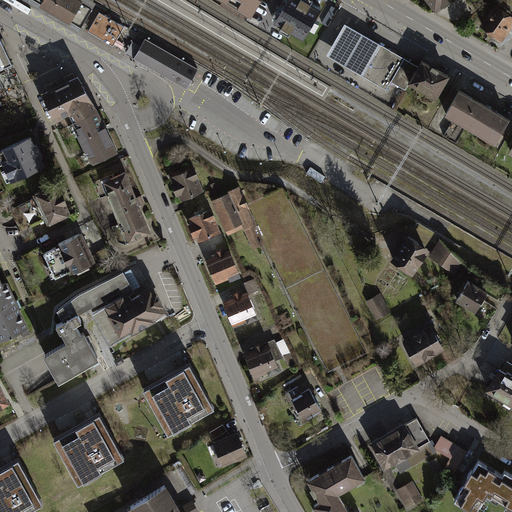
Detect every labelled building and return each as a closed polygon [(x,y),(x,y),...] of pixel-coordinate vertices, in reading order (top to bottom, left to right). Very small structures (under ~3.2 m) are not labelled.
[(22,0),(78,32),(80,27),(71,21),(55,13),(40,4),(33,0),(88,0),(92,3),(90,7),(92,8),(96,2),(92,0),(22,0)] [(80,27),(81,28),(92,8),(90,7),(92,3),(88,0),(33,0),(40,4),(55,13),(71,21),(80,27)] [(259,0),(222,0),(220,4),(247,19),(250,14),(251,15),(259,0)] [(281,0),(281,1),(278,0),(275,0),(269,11),(274,15),(272,18),(281,23),(278,27),(289,33),(292,29),(303,35),(309,26),(315,30),(323,17),(318,15),(324,5),(316,0),(281,0)] [(452,0),(427,0),(437,12),(452,0)] [(510,20),(494,10),(481,30),(498,40),(510,20)] [(124,27),(99,12),(89,29),(114,44),(122,29),(124,27)] [(364,76),(382,44),(346,22),(327,55),(364,76)] [(0,68),(12,63),(0,38),(0,37),(0,68)] [(133,41),(126,53),(134,58),(187,88),(198,69),(145,39),(141,46),(133,41)] [(364,76),(387,89),(392,81),(406,89),(410,83),(419,66),(382,44),(364,76)] [(419,66),(410,83),(438,99),(452,74),(423,58),(419,66)] [(77,77),(44,94),(50,106),(48,107),(54,119),(71,111),(74,112),(78,119),(96,110),(77,77)] [(507,118),(462,91),(448,114),(457,120),(449,134),(460,141),(468,127),(493,142),(507,118)] [(116,151),(96,110),(78,119),(72,122),(93,164),(106,157),(105,156),(116,151)] [(33,135),(1,150),(14,178),(46,163),(43,156),(45,153),(39,142),(36,142),(33,135)] [(193,164),(169,174),(180,197),(201,188),(195,174),(197,173),(193,164)] [(311,167),(307,173),(321,182),(325,176),(311,167)] [(136,198),(125,172),(105,180),(110,192),(107,193),(122,229),(125,228),(129,239),(149,230),(139,205),(141,204),(138,197),(136,198)] [(10,207),(22,232),(47,220),(48,224),(68,215),(64,204),(66,203),(61,192),(59,193),(54,184),(34,193),(35,196),(10,207)] [(263,241),(238,185),(228,189),(228,191),(211,198),(226,233),(243,226),(252,246),(263,241)] [(210,206),(187,216),(197,239),(218,230),(212,216),(214,215),(210,206)] [(429,246),(407,232),(390,258),(411,272),(429,246)] [(44,252),(55,277),(71,270),(72,271),(92,262),(79,233),(59,242),(60,245),(44,252)] [(440,239),(430,257),(456,271),(461,262),(440,239)] [(205,258),(215,281),(228,276),(229,278),(240,273),(229,249),(225,251),(223,246),(214,250),(215,254),(205,258)] [(78,294),(58,309),(64,320),(56,324),(60,332),(61,331),(67,341),(45,354),(49,360),(53,368),(58,377),(59,379),(97,358),(89,343),(92,341),(89,335),(86,337),(84,332),(81,334),(75,323),(81,320),(77,314),(119,290),(122,296),(93,312),(110,344),(154,319),(153,317),(163,311),(151,288),(132,299),(128,293),(133,291),(123,272),(78,294)] [(454,298),(474,310),(486,289),(466,277),(454,298)] [(2,285),(0,285),(0,337),(1,339),(26,327),(7,283),(2,285)] [(222,300),(232,323),(245,318),(246,320),(257,316),(246,291),(241,293),(239,288),(230,292),(232,296),(222,300)] [(365,300),(375,319),(390,311),(379,292),(365,300)] [(430,323),(402,339),(415,363),(444,347),(430,323)] [(243,353),(253,376),(266,371),(267,373),(278,368),(273,357),(279,354),(273,338),(262,343),(261,341),(252,345),(254,349),(243,353)] [(500,368),(496,365),(483,387),(510,403),(511,400),(511,364),(505,360),(500,368)] [(189,362),(150,384),(155,394),(149,398),(163,423),(170,419),(175,429),(201,414),(198,409),(211,401),(189,362)] [(296,385),(284,392),(291,403),(294,401),(303,417),(320,408),(307,386),(300,391),(296,385)] [(99,412),(60,434),(65,444),(58,448),(73,474),(80,470),(85,479),(111,464),(108,458),(121,451),(99,412)] [(404,422),(369,440),(382,466),(393,460),(399,470),(434,452),(417,419),(405,425),(404,422)] [(237,431),(215,440),(223,461),(246,453),(237,431)] [(466,451),(442,436),(435,448),(449,457),(444,467),(453,473),(466,451)] [(320,473),(309,479),(313,487),(311,488),(315,495),(317,493),(321,501),(336,492),(364,477),(351,455),(342,460),(342,461),(335,465),(332,465),(329,467),(327,469),(320,473)] [(18,457),(0,467),(0,511),(25,511),(30,509),(26,504),(40,496),(18,457)] [(476,511),(488,493),(501,472),(477,457),(452,498),(475,511),(476,511)] [(511,472),(503,467),(501,472),(488,493),(511,507),(511,472)] [(413,481),(398,489),(403,499),(419,491),(413,481)] [(188,511),(185,506),(179,510),(164,485),(130,505),(132,508),(124,511),(188,511)] [(349,511),(336,492),(321,501),(315,505),(319,511),(349,511)]
